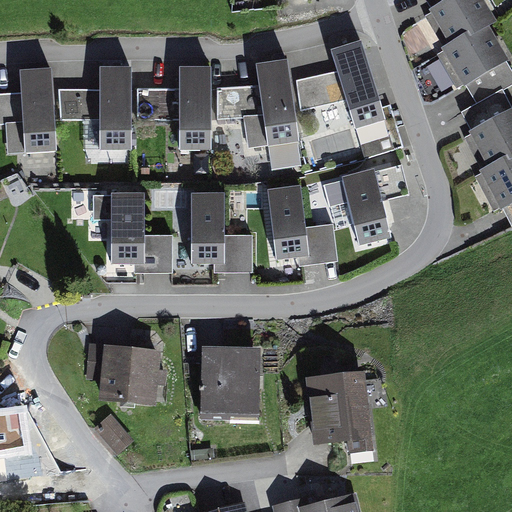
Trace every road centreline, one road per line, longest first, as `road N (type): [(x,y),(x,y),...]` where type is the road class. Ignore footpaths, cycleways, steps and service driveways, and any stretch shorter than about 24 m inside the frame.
road 1 (residential): [(379,12),(433,185),(433,226),(416,256),(369,289),(295,308),(96,308),(47,321),(28,343),(26,369),(126,492),(275,463)]
road 2 (residential): [(379,12),(291,40),(0,56)]
